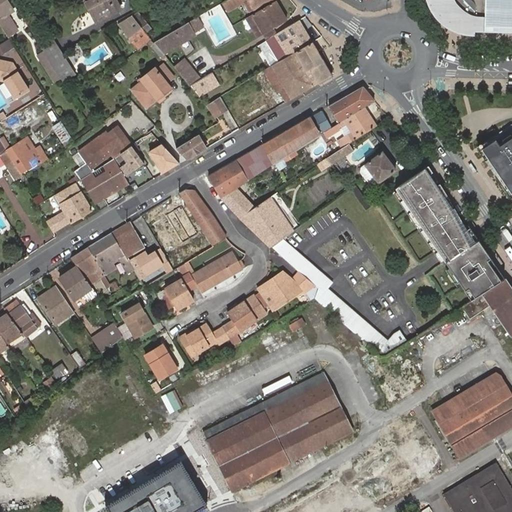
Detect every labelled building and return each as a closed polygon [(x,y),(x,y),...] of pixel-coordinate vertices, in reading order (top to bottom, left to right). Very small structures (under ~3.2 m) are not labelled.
[(6,0),(0,0),(0,22),(9,37),(18,31),(8,14),(13,10),(6,0)] [(85,0),(97,24),(123,10),(118,0),(85,0)] [(225,0),(223,1),(230,12),(246,3),(251,11),(270,0),(225,0)] [(271,0),(270,0),(251,11),(252,14),(273,2),(271,0)] [(466,27),(472,29),(468,0),(426,0),(427,3),(430,9),(432,13),(434,15),(441,19),(448,22),(459,26),(466,27)] [(511,0),(468,0),(472,29),(511,29),(511,0)] [(273,2),(252,14),(244,19),(249,29),(255,25),(261,35),(262,35),(274,28),(285,22),(273,2)] [(28,12),(22,16),(28,26),(34,22),(28,12)] [(151,29),(138,12),(133,14),(142,27),(146,32),(151,29)] [(472,35),(472,29),(466,27),(459,26),(448,22),(441,19),(434,15),(432,13),(432,14),(437,19),(440,23),(443,24),(446,27),(449,28),(452,30),(456,32),(459,33),(462,34),(463,35),(464,35),(467,35),(472,35)] [(142,27),(133,14),(117,24),(128,39),(142,27)] [(277,33),(265,40),(271,50),(282,49),(287,57),(313,42),(300,21),(277,33)] [(188,22),(155,43),(164,55),(197,36),(188,22)] [(152,39),(146,32),(142,27),(128,39),(136,50),(152,39)] [(274,28),(262,35),(265,40),(277,33),(274,28)] [(0,45),(4,52),(15,46),(10,39),(0,45)] [(42,46),(41,47),(44,51),(58,74),(60,78),(73,98),(83,90),(85,89),(54,39),(42,46)] [(313,42),(287,57),(263,71),(275,92),(279,89),(286,102),(332,76),(324,61),(313,42)] [(58,74),(44,51),(38,55),(52,78),(58,74)] [(185,57),(174,66),(189,84),(201,77),(185,57)] [(30,90),(13,64),(0,60),(0,79),(5,81),(16,99),(30,90)] [(163,105),(172,97),(168,92),(173,88),(183,79),(168,60),(131,88),(147,108),(158,98),(163,105)] [(218,82),(212,71),(206,75),(213,86),(218,82)] [(201,77),(189,84),(198,95),(213,86),(206,75),(201,77)] [(329,106),(339,122),(365,106),(375,100),(368,92),(363,86),(329,106)] [(228,109),(221,96),(206,104),(214,116),(228,109)] [(339,142),(343,149),(349,145),(378,125),(365,106),(339,122),(334,126),(337,131),(341,130),(342,129),(344,132),(350,129),(352,133),(346,137),(339,142)] [(309,117),(320,135),(323,132),(331,127),(321,110),(309,117)] [(263,144),(274,163),(320,135),(309,117),(263,144)] [(62,144),(72,138),(63,123),(53,128),(62,144)] [(323,132),(327,138),(337,131),(334,126),(331,127),(323,132)] [(131,145),(118,127),(107,134),(102,139),(100,136),(79,151),(87,162),(74,171),(80,180),(81,179),(93,172),(94,170),(92,168),(112,153),(114,157),(130,145),(131,145)] [(212,131),(210,127),(201,132),(203,135),(203,136),(212,131)] [(342,129),(341,130),(346,137),(352,133),(350,129),(344,132),(342,129)] [(201,132),(176,148),(187,159),(207,148),(201,136),(203,135),(201,132)] [(16,179),(20,176),(23,174),(21,171),(7,149),(6,146),(0,136),(0,153),(6,164),(16,179)] [(35,158),(40,155),(28,136),(23,139),(35,158)] [(497,138),(483,147),(485,150),(500,172),(511,163),(511,136),(501,144),(499,141),(497,138)] [(39,164),(47,159),(43,153),(40,155),(35,158),(23,139),(7,149),(21,171),(37,161),(39,164)] [(162,143),(149,151),(163,173),(179,164),(162,143)] [(247,153),(259,172),(274,163),(263,144),(247,153)] [(144,164),(130,145),(114,157),(116,160),(119,158),(124,164),(120,166),(127,176),(144,164)] [(329,158),(333,165),(353,151),(349,145),(343,149),(329,158)] [(364,164),(378,183),(396,170),(382,151),(364,164)] [(93,201),(127,181),(114,157),(103,164),(109,173),(98,180),(93,172),(81,179),(93,201)] [(329,158),(319,165),(323,171),(333,165),(329,158)] [(209,175),(221,196),(235,187),(247,179),(236,160),(209,175)] [(511,163),(500,172),(511,189),(511,163)] [(109,173),(103,164),(94,170),(93,172),(98,180),(109,173)] [(378,183),(364,164),(360,167),(359,172),(369,185),(374,186),(378,183)] [(475,298),(505,279),(478,240),(466,249),(458,238),(467,232),(461,222),(458,223),(455,216),(457,215),(453,209),(450,212),(443,200),(446,198),(435,182),(432,184),(425,173),(430,170),(427,165),(393,190),(394,192),(422,231),(448,268),(459,285),(465,292),(468,289),(475,298)] [(438,181),(430,170),(425,173),(432,184),(435,182),(438,181)] [(72,222),(92,209),(76,182),(55,195),(64,210),(72,222)] [(235,187),(221,196),(241,218),(254,209),(235,187)] [(354,187),(351,190),(365,210),(369,207),(354,187)] [(186,189),(179,192),(188,206),(200,199),(194,189),(186,189)] [(422,231),(394,192),(391,194),(418,233),(422,231)] [(453,209),(446,198),(443,200),(450,212),(453,209)] [(200,199),(188,206),(192,212),(205,205),(200,199)] [(254,209),(241,218),(272,247),(283,239),(292,233),(268,199),(254,209)] [(205,205),(192,212),(196,219),(209,211),(205,205)] [(64,210),(46,221),(53,232),(72,222),(64,210)] [(209,211),(196,219),(200,225),(213,217),(209,211)] [(213,217),(200,225),(204,232),(218,223),(213,217)] [(130,222),(112,232),(127,257),(144,247),(130,222)] [(218,223),(204,232),(208,238),(221,230),(218,223)] [(466,249),(478,240),(471,229),(467,232),(458,238),(466,249)] [(221,230),(208,238),(213,246),(226,238),(221,230)] [(112,232),(88,246),(104,273),(116,266),(113,261),(119,257),(128,272),(134,269),(129,261),(127,257),(112,232)] [(386,355),(408,341),(400,330),(393,335),(389,341),(328,287),(333,282),(301,255),(283,239),(272,247),(286,260),(301,274),(317,286),(323,291),(315,298),(377,352),(379,356),(386,355)] [(158,243),(129,261),(134,269),(139,278),(169,261),(158,243)] [(88,246),(71,257),(76,265),(89,283),(101,276),(105,284),(109,281),(104,273),(88,246)] [(233,250),(192,274),(199,285),(203,292),(243,267),(242,265),(244,264),(243,262),(240,257),(238,258),(233,250)] [(185,263),(177,268),(183,277),(181,278),(182,280),(166,289),(175,305),(179,309),(195,299),(190,290),(199,285),(192,274),(185,263)] [(89,283),(76,265),(58,276),(70,295),(75,302),(83,295),(88,302),(98,295),(89,283)] [(459,285),(448,268),(445,271),(456,287),(459,285)] [(284,270),(274,277),(276,280),(286,273),(284,270)] [(274,277),(265,284),(267,286),(260,291),(273,309),(299,291),(302,289),(296,281),(292,277),(290,279),(286,273),(276,280),(274,277)] [(317,286),(301,274),(295,277),(301,282),(307,292),(317,286)] [(115,291),(122,287),(118,279),(111,284),(115,291)] [(511,337),(511,290),(505,279),(475,298),(470,301),(461,307),(460,307),(468,319),(489,305),(511,337)] [(37,298),(40,303),(52,296),(50,292),(58,288),(56,285),(37,298)] [(55,324),(74,311),(58,288),(50,292),(52,296),(40,303),(55,324)] [(175,305),(166,289),(157,295),(166,311),(175,305)] [(465,292),(470,301),(475,298),(468,289),(465,292)] [(102,300),(107,310),(120,302),(115,293),(102,300)] [(235,319),(232,321),(224,326),(225,327),(231,338),(237,334),(244,329),(269,312),(257,295),(231,313),(235,319)] [(34,322),(36,320),(32,315),(29,317),(21,305),(20,305),(16,299),(5,307),(6,310),(24,335),(26,338),(38,329),(34,322)] [(143,314),(145,312),(140,302),(123,313),(137,337),(154,327),(147,316),(146,317),(143,314)] [(311,319),(320,314),(316,307),(307,312),(311,319)] [(0,317),(0,332),(8,345),(24,335),(6,310),(1,314),(2,316),(0,317)] [(306,325),(302,318),(289,325),(293,332),(306,325)] [(325,335),(330,332),(323,318),(317,322),(325,335)] [(26,338),(29,342),(43,331),(36,320),(34,322),(38,329),(26,338)] [(91,337),(102,352),(122,336),(114,321),(91,337)] [(465,322),(415,350),(430,377),(480,349),(465,322)] [(221,343),(231,338),(225,327),(215,332),(210,324),(200,329),(199,327),(182,337),(193,357),(220,341),(221,343)] [(0,351),(9,346),(8,345),(0,332),(0,351)] [(231,338),(235,346),(242,342),(237,334),(231,338)] [(260,346),(274,342),(272,336),(259,341),(260,346)] [(147,355),(161,378),(178,368),(164,345),(147,355)] [(70,355),(80,369),(86,365),(76,351),(70,355)] [(56,379),(67,371),(61,363),(50,370),(56,379)] [(413,363),(382,381),(394,402),(425,385),(413,363)] [(460,457),(511,426),(511,396),(498,373),(433,411),(460,457)] [(48,389),(56,384),(51,376),(43,381),(48,389)] [(322,380),(206,439),(232,488),(348,429),(322,380)] [(180,388),(164,397),(173,413),(189,404),(180,388)] [(23,402),(28,410),(36,403),(31,396),(23,402)] [(17,416),(25,411),(21,404),(12,409),(17,416)] [(314,511),(361,511),(441,472),(419,428),(411,433),(406,424),(393,431),(399,442),(358,462),(357,461),(303,488),(314,511)] [(104,511),(194,511),(206,506),(178,459),(100,505),(104,511)] [(511,511),(511,490),(497,466),(493,468),(511,499),(511,511)] [(447,496),(456,511),(511,511),(511,499),(493,468),(447,496)] [(451,511),(456,511),(447,496),(443,498),(451,511)]
